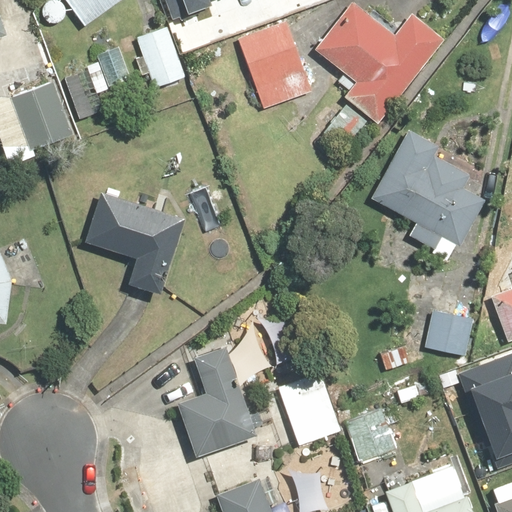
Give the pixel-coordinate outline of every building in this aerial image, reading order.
[(2,0),(0,0),(0,35),(14,31),(2,0)] [(60,0),(80,27),(115,0),(60,0)] [(170,0),(177,20),(212,8),(209,0),(170,0)] [(343,94),(382,122),(448,32),(415,8),(400,28),(362,0),(350,0),(316,47),(356,77),(343,94)] [(291,15),(240,33),(266,104),(316,87),(291,15)] [(171,22),(140,32),(158,85),(189,75),(171,22)] [(92,62),(103,89),(108,100),(129,92),(112,48),(90,57),(92,62)] [(0,134),(5,133),(9,144),(42,144),(79,130),(58,77),(0,99),(0,134)] [(347,102),(325,131),(348,148),(370,119),(347,102)] [(446,141),(410,122),(372,196),(418,220),(410,235),(457,259),(491,194),(469,183),(477,169),(441,151),(446,141)] [(198,215),(103,185),(87,237),(138,253),(129,282),(172,296),(198,215)] [(0,319),(13,321),(16,277),(0,237),(0,319)] [(511,340),(511,285),(480,297),(497,346),(511,340)] [(473,317),(426,310),(420,349),(467,356),(473,317)] [(179,399),(201,458),(271,432),(238,343),(198,357),(209,388),(179,399)] [(511,354),(463,374),(498,463),(511,457),(511,354)] [(324,363),(276,379),(297,440),(345,423),(324,363)] [(478,511),(459,458),(388,483),(398,511),(478,511)] [(214,511),(279,511),(264,471),(217,489),(224,508),(214,511)] [(511,511),(511,474),(493,481),(503,511),(511,511)]
